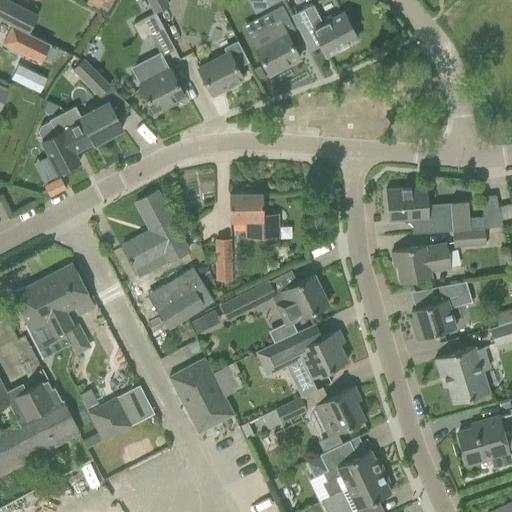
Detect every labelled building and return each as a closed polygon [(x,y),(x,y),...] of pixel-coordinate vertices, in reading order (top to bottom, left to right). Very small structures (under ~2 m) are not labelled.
[(0,19),(28,33),(36,15),(6,0),(3,0),(2,3),(0,2),(0,19)] [(147,0),(154,12),(168,5),(164,0),(147,0)] [(291,16),(310,51),(321,45),(327,55),(356,40),(343,13),(322,24),(312,4),(291,16)] [(267,25),(248,35),(269,74),(299,59),(286,33),(292,30),(281,8),(271,13),(268,17),(267,21),(267,25)] [(173,49),(162,28),(161,29),(152,14),(132,24),(140,40),(150,35),(161,55),(173,49)] [(2,20),(0,24),(0,41),(29,56),(38,38),(2,20)] [(226,53),(198,68),(212,95),(242,79),(236,68),(248,62),(237,41),(224,48),(226,53)] [(58,50),(47,45),(43,54),(53,59),(58,50)] [(139,85),(153,112),(183,96),(162,56),(145,65),(151,79),(139,85)] [(73,69),(99,96),(110,86),(83,59),(73,69)] [(80,118),(69,124),(68,124),(81,149),(93,142),(93,144),(122,129),(108,102),(79,117),(80,118)] [(68,124),(69,124),(63,112),(48,120),(49,121),(40,126),(37,132),(42,142),(41,142),(57,173),(60,172),(62,175),(74,169),(72,166),(79,162),(74,152),(81,149),(68,124)] [(60,180),(45,187),(50,197),(65,190),(60,180)] [(425,187),(385,190),(387,220),(415,218),(416,232),(412,232),(412,234),(452,231),(452,230),(483,228),(482,217),(467,218),(466,207),(465,207),(427,210),(425,187)] [(127,259),(129,263),(130,262),(138,277),(187,251),(156,191),(135,202),(151,233),(142,237),(141,235),(122,246),(128,258),(127,259)] [(229,221),(245,220),(246,237),(278,237),(277,215),(261,215),(261,193),(229,194),(229,214),(229,221)] [(483,228),(452,230),(452,231),(454,245),(485,243),(484,228),(483,228)] [(215,240),(216,281),(231,281),(230,240),(215,240)] [(391,252),(392,259),(395,259),(400,283),(431,277),(430,272),(446,269),(443,258),(449,257),(446,244),(425,248),(424,245),(391,252)] [(94,309),(89,299),(90,299),(89,297),(71,263),(37,281),(63,332),(74,327),(66,311),(72,308),(77,317),(94,309)] [(172,302),(158,311),(169,329),(205,307),(214,301),(202,281),(192,266),(162,285),(172,302)] [(286,305),(276,310),(284,325),(292,321),(295,320),(310,312),(328,303),(313,275),(296,284),(279,292),(286,305)] [(227,319),(275,296),(267,280),(220,304),(227,319)] [(63,332),(37,281),(11,294),(31,332),(45,324),(52,338),(63,332)] [(411,310),(412,316),(409,317),(416,340),(456,327),(450,309),(472,302),(466,282),(433,288),(438,302),(411,310)] [(511,308),(494,314),(498,326),(511,321),(511,308)] [(197,333),(212,325),(205,313),(191,320),(197,333)] [(511,321),(498,326),(492,328),(497,344),(511,339),(511,321)] [(275,342),(255,352),(266,375),(301,358),(303,364),(310,378),(316,376),(328,370),(334,367),(334,369),(344,365),(343,363),(346,361),(335,337),(340,335),(338,329),(321,337),(303,346),(297,332),(275,342)] [(488,392),(481,370),(490,368),(483,347),(477,349),(476,345),(434,358),(440,378),(444,377),(452,403),(488,392)] [(71,367),(78,371),(85,358),(75,351),(71,367)] [(223,395),(211,372),(204,358),(168,377),(198,433),(233,414),(223,395)] [(229,365),(211,372),(223,395),(242,387),(236,373),(233,375),(229,365)] [(40,370),(46,382),(50,389),(58,385),(49,366),(40,370)] [(50,389),(46,382),(42,384),(42,383),(23,392),(21,388),(6,396),(0,383),(0,409),(7,406),(16,424),(0,432),(0,474),(78,434),(61,401),(57,403),(50,389)] [(364,419),(356,402),(360,400),(354,386),(350,388),(313,406),(318,417),(328,437),(364,419)] [(116,397),(88,412),(95,426),(123,411),(116,397)] [(262,416),(267,428),(291,417),(292,417),(306,410),(300,398),(262,416)] [(123,411),(95,426),(103,440),(131,426),(123,411)] [(482,427),(456,434),(465,464),(480,460),(479,456),(489,454),(490,457),(492,467),(510,462),(507,452),(506,449),(498,418),(480,423),(482,427)] [(247,422),(240,425),(246,438),(253,434),(247,422)] [(323,483),(329,495),(383,470),(377,458),(374,460),(370,450),(350,459),(343,444),(349,441),(348,440),(305,461),(312,475),(322,470),(327,481),(323,483)] [(375,511),(371,502),(390,493),(386,483),(389,482),(383,470),(329,495),(329,496),(321,500),(326,511),(375,511)] [(511,511),(511,501),(490,511),(511,511)]
